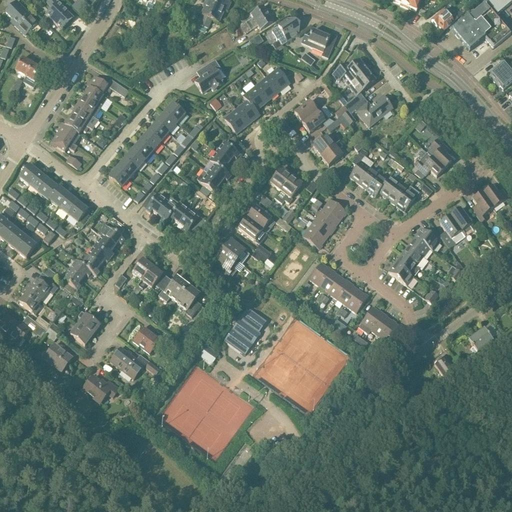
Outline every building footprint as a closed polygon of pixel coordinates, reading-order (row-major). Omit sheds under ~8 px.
[(73,20),(57,5),(51,0),(48,4),(46,5),(52,11),(46,16),(62,31),(73,20)] [(203,19),(200,27),(208,30),(211,22),(219,25),(225,12),(227,13),(232,4),(223,0),(206,0),(203,8),(204,9),(200,17),(203,19)] [(394,0),(393,3),(400,6),(400,7),(404,8),(407,0),(394,0)] [(407,0),(404,8),(409,10),(416,13),(421,0),(407,0)] [(511,0),(484,0),(484,1),(497,17),(511,4),(511,0)] [(25,37),(38,24),(17,3),(6,14),(17,25),(15,27),(25,37)] [(511,36),(485,6),(453,33),(470,53),(485,40),(493,51),(511,36)] [(245,25),(241,28),(246,36),(250,33),(258,28),(260,32),(273,24),(264,9),(251,17),(253,20),(245,25)] [(443,12),(431,22),(436,28),(437,27),(442,33),(443,33),(445,31),(449,28),(463,15),(461,12),(459,14),(455,18),(448,10),(444,13),(443,12)] [(142,16),(134,21),(141,31),(148,27),(142,16)] [(169,19),(157,25),(165,37),(176,30),(169,19)] [(278,29),(271,33),(277,41),(278,41),(278,42),(272,46),(275,51),(287,44),(298,37),(299,36),(300,28),(298,27),(287,23),(278,29)] [(115,37),(109,44),(114,47),(123,42),(131,37),(120,29),(115,37)] [(305,37),(301,46),(322,55),(321,58),(328,61),(331,54),(333,48),(327,45),(330,39),(321,36),(312,32),(310,39),(305,37)] [(248,54),(264,42),(259,36),(244,47),(248,54)] [(9,39),(6,49),(11,51),(15,41),(9,39)] [(3,50),(0,57),(0,59),(5,62),(9,52),(3,50)] [(344,52),(338,62),(343,65),(349,55),(344,52)] [(305,55),(301,61),(311,69),(315,63),(305,55)] [(15,73),(26,79),(33,66),(22,60),(15,73)] [(345,67),(334,76),(339,83),(342,81),(344,83),(347,87),(367,72),(359,62),(348,71),(345,67)] [(199,73),(203,79),(195,84),(202,96),(211,90),(213,93),(217,90),(219,89),(223,86),(221,83),(222,82),(217,74),(221,71),(215,63),(208,67),(199,73)] [(497,69),(489,76),(490,77),(489,78),(498,89),(499,88),(503,93),(511,85),(511,67),(508,71),(502,65),(497,69)] [(23,84),(23,85),(33,91),(36,85),(37,86),(44,73),(33,66),(26,79),(23,84)] [(277,95),(288,86),(285,81),(290,77),(284,70),(279,74),(276,71),(265,80),(277,95)] [(367,72),(347,87),(356,98),(375,83),(367,72)] [(294,80),(298,86),(303,82),(299,76),(294,80)] [(95,79),(88,90),(90,91),(90,90),(102,98),(105,94),(108,96),(111,91),(112,91),(107,87),(95,79)] [(266,104),(277,95),(265,80),(254,89),(266,104)] [(12,91),(17,94),(23,85),(23,84),(18,81),(12,91)] [(118,87),(114,93),(125,100),(129,94),(118,87)] [(329,88),(324,92),(331,102),(336,98),(329,88)] [(255,113),(266,104),(254,89),(243,97),(247,102),(246,102),(255,113)] [(103,100),(103,99),(102,98),(90,90),(90,91),(88,90),(90,91),(84,100),(101,111),(107,102),(103,100)] [(347,113),(341,117),(349,128),(355,123),(350,116),(355,113),(369,129),(392,110),(383,99),(371,109),(367,105),(368,105),(364,100),(357,105),(347,113)] [(95,120),(101,111),(84,100),(78,109),(95,120)] [(216,100),(210,105),(215,113),(216,112),(222,107),(216,100)] [(344,108),(347,113),(357,105),(354,100),(344,108)] [(246,102),(235,111),(247,126),(258,117),(255,113),(246,102)] [(294,115),(301,125),(316,113),(308,104),(294,115)] [(165,116),(177,126),(185,117),(173,106),(165,116)] [(337,120),(341,117),(347,113),(344,108),(334,116),(337,120)] [(78,109),(72,119),(88,130),(89,130),(93,132),(99,123),(95,120),(78,109)] [(320,110),(316,113),(301,125),(309,135),(322,124),(324,126),(329,122),(320,110)] [(235,111),(224,120),(236,135),(247,126),(235,111)] [(120,116),(117,122),(122,125),(125,120),(120,116)] [(157,125),(169,136),(177,126),(165,116),(157,125)] [(349,128),(341,117),(337,120),(338,121),(333,124),(337,129),(345,123),(349,128)] [(67,128),(66,129),(77,136),(78,137),(79,136),(81,132),(85,134),(88,130),(72,119),(66,128),(67,128)] [(421,122),(414,129),(419,134),(426,127),(421,122)] [(149,135),(161,145),(169,136),(157,125),(149,135)] [(74,141),(77,136),(66,129),(67,128),(66,128),(64,127),(58,137),(75,148),(78,144),(74,141)] [(196,129),(189,136),(194,140),(200,132),(196,129)] [(141,144),(153,154),(161,145),(149,135),(141,144)] [(58,137),(52,146),(64,154),(67,150),(68,151),(72,153),(74,154),(77,149),(75,148),(58,137)] [(188,138),(181,146),(186,150),(192,142),(188,138)] [(312,149),(320,159),(339,144),(335,139),(331,143),(327,138),(312,149)] [(103,139),(98,146),(103,150),(109,143),(103,139)] [(431,151),(426,155),(432,161),(444,172),(451,164),(443,156),(447,151),(437,142),(430,150),(431,151)] [(361,143),(353,149),(357,154),(365,148),(361,143)] [(133,153),(145,164),(153,154),(141,144),(133,153)] [(339,144),(320,159),(328,169),(342,157),(338,152),(342,148),(339,144)] [(216,154),(229,163),(232,159),(235,161),(239,157),(223,145),(216,154)] [(180,147),(173,155),(178,159),(184,151),(180,147)] [(358,187),(369,171),(365,168),(368,163),(363,159),(365,155),(362,152),(351,166),(356,170),(349,180),(358,187)] [(125,163),(137,173),(145,164),(133,153),(125,163)] [(390,153),(388,156),(395,161),(397,158),(390,153)] [(216,154),(209,163),(214,167),(214,166),(225,175),(228,171),(225,168),(229,163),(216,154)] [(418,171),(414,174),(420,179),(421,180),(424,177),(425,178),(429,174),(436,180),(444,172),(432,161),(426,155),(419,163),(414,168),(417,171),(418,171)] [(172,156),(165,164),(169,168),(176,160),(172,156)] [(70,158),(65,164),(78,172),(81,167),(82,166),(70,158)] [(389,168),(395,172),(396,171),(399,167),(392,162),(389,168)] [(117,172),(129,183),(137,173),(125,163),(117,172)] [(155,172),(162,178),(169,170),(162,164),(155,172)] [(220,186),(224,181),(226,183),(230,179),(225,175),(214,166),(214,167),(207,176),(220,186)] [(39,176),(30,168),(20,181),(29,188),(39,176)] [(280,193),(291,179),(281,171),(270,185),(280,193)] [(358,187),(366,193),(378,177),(369,171),(358,187)] [(117,172),(109,182),(121,192),(129,183),(117,172)] [(200,185),(215,197),(216,197),(219,193),(216,191),(220,186),(207,176),(204,173),(197,182),(200,185)] [(156,175),(149,183),(153,187),(161,179),(156,175)] [(49,183),(48,182),(39,176),(29,188),(39,196),(49,183)] [(366,193),(375,200),(378,196),(386,184),(378,177),(366,193)] [(280,193),(274,201),(282,207),(284,203),(289,206),(292,202),(291,200),(302,187),(291,179),(280,193)] [(378,196),(386,202),(398,187),(389,180),(386,184),(378,196)] [(313,182),(307,191),(313,195),(319,186),(313,182)] [(50,203),(59,190),(58,191),(49,183),(39,196),(49,204),(50,203)] [(148,184),(141,192),(146,196),(153,188),(148,184)] [(180,187),(179,189),(187,196),(191,190),(188,188),(183,184),(180,187)] [(424,186),(420,190),(428,199),(433,194),(424,186)] [(407,193),(398,187),(386,202),(395,208),(407,193)] [(407,193),(395,208),(404,215),(416,200),(419,195),(410,189),(407,193)] [(8,195),(15,202),(19,197),(11,190),(8,195)] [(69,198),(59,190),(50,203),(59,210),(69,198)] [(483,197),(493,211),(507,201),(502,193),(497,196),(492,190),(483,197)] [(140,194),(133,201),(138,205),(144,198),(140,194)] [(152,205),(145,213),(150,216),(152,214),(157,217),(167,204),(157,197),(157,198),(153,194),(147,201),(152,205)] [(483,197),(482,196),(472,203),(477,209),(474,210),(477,215),(475,217),(481,225),(486,221),(484,218),(493,211),(483,197)] [(21,198),(17,203),(25,209),(29,204),(21,198)] [(59,210),(69,218),(79,206),(69,198),(59,210)] [(259,204),(267,211),(272,204),(263,198),(263,199),(259,204)] [(346,215),(329,203),(322,212),(339,225),(346,215)] [(12,204),(8,208),(16,215),(20,210),(12,204)] [(176,211),(175,211),(167,204),(157,217),(161,221),(159,223),(164,227),(168,222),(176,211)] [(31,205),(27,210),(35,217),(39,212),(31,205)] [(69,218),(78,225),(76,227),(81,231),(91,219),(86,216),(88,213),(79,206),(69,218)] [(188,213),(179,206),(175,211),(176,211),(168,222),(171,225),(173,222),(178,226),(188,213)] [(7,209),(3,215),(10,220),(14,215),(7,209)] [(255,210),(247,220),(262,232),(270,222),(255,210)] [(21,211),(17,216),(25,222),(29,217),(21,211)] [(332,234),(339,225),(322,212),(315,221),(332,234)] [(464,240),(475,232),(480,240),(486,235),(479,226),(473,230),(460,212),(450,219),(461,235),(464,240)] [(40,213),(36,218),(45,225),(48,220),(40,213)] [(178,226),(183,230),(181,233),(186,236),(198,221),(188,213),(178,226)] [(286,217),(282,223),(288,227),(292,222),(286,217)] [(31,218),(27,223),(35,230),(39,225),(31,218)] [(445,234),(439,238),(441,242),(448,252),(459,244),(464,240),(461,235),(450,219),(440,226),(439,227),(445,234)] [(247,220),(238,232),(253,244),(254,243),(259,247),(267,236),(262,232),(247,220)] [(50,221),(46,226),(54,232),(58,228),(50,221)] [(279,221),(275,226),(287,235),(291,230),(288,227),(282,223),(279,221)] [(325,243),(332,234),(315,221),(309,231),(325,243)] [(120,224),(115,230),(119,233),(123,227),(120,224)] [(17,233),(7,225),(0,234),(0,240),(7,246),(17,233)] [(44,237),(48,232),(40,226),(36,231),(44,237)] [(60,228),(55,233),(63,240),(67,235),(60,228)] [(421,231),(414,240),(429,252),(432,254),(441,242),(439,238),(437,236),(428,229),(424,234),(421,231)] [(114,249),(118,244),(121,246),(124,242),(109,230),(102,239),(114,249)] [(318,252),(325,243),(309,231),(302,240),(318,252)] [(17,233),(7,246),(17,254),(27,241),(17,233)] [(51,235),(43,244),(48,247),(55,239),(51,235)] [(102,239),(95,248),(110,260),(113,256),(110,254),(114,249),(102,239)] [(423,260),(429,252),(414,240),(407,249),(423,260)] [(17,254),(26,262),(37,249),(27,241),(17,254)] [(230,242),(222,252),(241,267),(249,257),(244,254),(230,242)] [(259,247),(255,252),(256,252),(267,261),(271,256),(259,247)] [(95,248),(87,258),(100,267),(104,262),(107,265),(110,260),(95,248)] [(407,249),(401,257),(417,269),(420,271),(421,272),(428,264),(423,260),(407,249)] [(218,274),(221,277),(227,281),(230,281),(237,271),(240,274),(244,269),(241,267),(222,252),(214,263),(222,269),(218,274)] [(255,252),(251,258),(270,273),(274,267),(267,261),(256,252),(255,252)] [(485,255),(480,259),(483,264),(489,260),(485,255)] [(401,257),(394,266),(410,278),(413,280),(420,271),(417,269),(401,257)] [(87,258),(80,267),(91,275),(96,279),(99,274),(96,272),(100,267),(87,258)] [(142,262),(131,276),(137,281),(134,285),(138,289),(153,270),(142,262)] [(76,263),(69,272),(81,282),(85,277),(88,279),(91,275),(80,267),(76,263)] [(330,273),(321,266),(309,283),(318,290),(330,273)] [(388,274),(388,275),(403,286),(406,288),(407,288),(413,280),(410,278),(394,266),(388,274)] [(459,267),(456,272),(461,276),(463,277),(465,274),(464,273),(459,267)] [(138,289),(133,295),(136,297),(141,292),(145,287),(146,287),(151,292),(155,287),(158,290),(161,287),(157,284),(162,277),(153,270),(138,289)] [(461,276),(456,272),(454,270),(448,277),(451,280),(450,281),(456,285),(457,286),(464,278),(463,277),(461,276)] [(69,272),(62,281),(77,293),(80,289),(77,287),(81,282),(69,272)] [(339,280),(330,273),(318,290),(328,296),(339,280)] [(122,278),(115,287),(120,291),(127,282),(122,278)] [(25,292),(41,304),(48,294),(53,297),(58,290),(51,284),(50,285),(43,280),(40,285),(36,283),(31,289),(29,287),(25,292)] [(162,293),(158,298),(167,304),(170,300),(175,305),(188,289),(176,280),(175,282),(167,292),(164,290),(162,293)] [(349,286),(339,280),(328,296),(337,303),(349,286)] [(229,282),(225,288),(235,296),(239,290),(229,282)] [(358,293),(349,286),(337,303),(346,310),(358,293)] [(198,297),(188,289),(175,305),(186,313),(185,315),(192,320),(201,307),(194,302),(198,297)] [(32,315),(41,304),(25,292),(22,297),(24,299),(20,305),(32,315)] [(368,300),(358,293),(346,310),(356,317),(368,300)] [(432,293),(425,302),(431,307),(438,298),(432,293)] [(73,298),(70,303),(80,311),(84,306),(73,298)] [(58,308),(54,313),(59,317),(63,311),(58,308)] [(382,317),(373,310),(358,330),(368,338),(370,334),(382,317)] [(243,357),(266,324),(247,311),(224,343),(243,357)] [(79,328),(93,339),(100,329),(86,318),(82,315),(78,319),(83,323),(79,328)] [(154,316),(151,321),(157,325),(160,321),(154,316)] [(391,324),(382,317),(370,334),(379,340),(391,324)] [(0,322),(0,336),(2,334),(19,347),(29,334),(36,339),(38,338),(41,340),(46,333),(27,318),(21,326),(20,325),(19,327),(8,319),(4,325),(0,322)] [(39,319),(35,324),(47,333),(49,330),(51,328),(39,319)] [(401,330),(391,324),(379,340),(376,344),(382,348),(377,355),(381,358),(401,330)] [(51,328),(49,330),(59,338),(60,339),(61,339),(65,335),(52,326),(51,328)] [(85,349),(93,339),(79,328),(71,338),(85,349)] [(47,333),(44,337),(54,344),(59,338),(49,330),(47,333)] [(149,357),(159,344),(143,331),(132,344),(149,357)] [(469,343),(477,354),(492,343),(490,341),(484,333),(484,332),(469,343)] [(181,334),(179,342),(186,344),(188,335),(181,334)] [(499,335),(492,340),(501,353),(508,348),(499,335)] [(355,337),(352,341),(360,347),(363,343),(355,337)] [(175,341),(168,350),(178,357),(184,348),(175,341)] [(197,357),(210,366),(219,355),(205,346),(197,357)] [(62,375),(71,363),(73,361),(54,347),(44,362),(62,375)] [(120,351),(109,365),(133,383),(144,369),(135,363),(120,351)] [(434,367),(447,385),(447,384),(451,389),(465,379),(459,370),(457,366),(452,370),(444,359),(444,360),(441,358),(438,361),(438,364),(434,367)] [(146,370),(145,370),(156,378),(160,372),(150,365),(146,370)] [(465,366),(459,370),(465,379),(466,379),(471,375),(465,366)] [(112,401),(119,392),(108,384),(104,389),(92,380),(82,394),(100,407),(107,397),(112,401)] [(411,405),(402,410),(408,419),(416,413),(411,405)]
